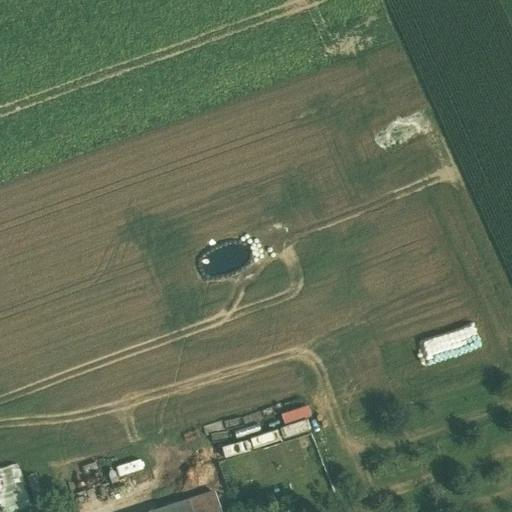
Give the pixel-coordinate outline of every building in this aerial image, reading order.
[(426,112),(375,131),(383,151),(433,132),(426,112)] [(342,284),(479,249),(471,217),(333,253),(342,284)] [(351,358),(359,400),(391,394),(383,351),(351,358)] [(311,433),(331,477),(356,465),(336,422),(311,433)] [(221,511),(215,494),(161,511),(221,511)]
